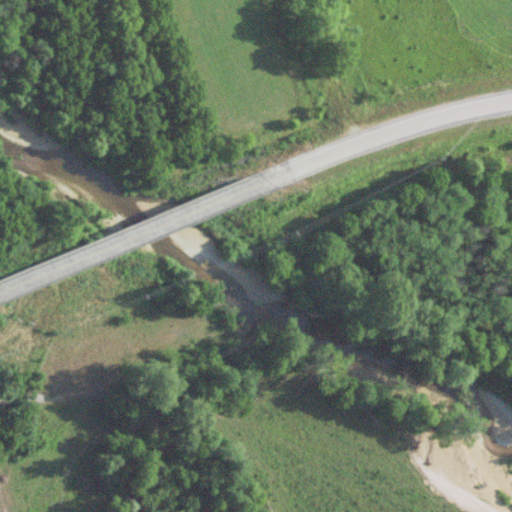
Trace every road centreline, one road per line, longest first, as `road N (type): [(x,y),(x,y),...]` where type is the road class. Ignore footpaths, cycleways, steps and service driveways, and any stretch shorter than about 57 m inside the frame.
road 1 (secondary): [(511,103),(373,136),(258,178)]
road 2 (secondary): [(258,178),(58,268)]
